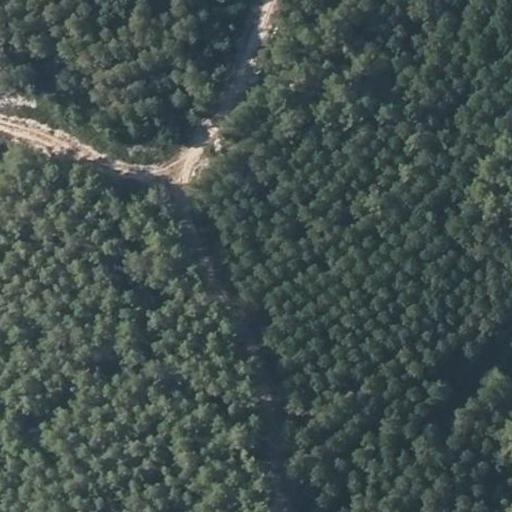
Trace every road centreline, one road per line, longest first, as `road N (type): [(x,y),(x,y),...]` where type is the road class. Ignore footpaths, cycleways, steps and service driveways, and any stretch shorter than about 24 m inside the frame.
road 1 (track): [(274,0),(228,115),(167,176),(0,129)]
road 2 (track): [(167,176),(266,344),(289,511)]
